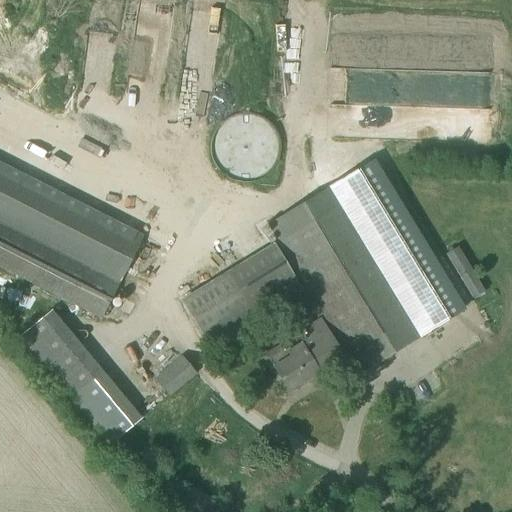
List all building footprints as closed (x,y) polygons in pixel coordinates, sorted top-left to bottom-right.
[(243,185),(246,185),(249,185),(253,184),(257,183),(260,182),(262,181),(267,178),(270,175),(272,174),(274,171),(276,168),(277,166),(278,163),(279,160),(280,158),(280,156),(281,154),(281,152),(281,149),(281,146),(281,144),(280,142),(280,140),(279,137),(277,133),(276,131),(275,129),(273,127),(270,124),(268,122),(266,120),(262,118),(260,117),(257,116),(253,115),(250,114),(246,114),(244,114),(241,114),(237,115),(234,116),(232,117),(228,119),(224,121),(221,124),(220,125),(218,128),(216,130),(215,132),(214,134),(212,137),(211,141),(210,145),(210,147),(210,149),(210,152),(210,154),(211,156),(211,158),(212,161),(213,163),(214,165),(215,167),(216,170),(218,171),(220,174),(223,177),(224,178),(227,180),(231,182),(234,183),(236,184),(240,184),(243,185)] [(269,225),(360,374),(463,312),(372,162),(269,225)] [(0,267),(100,318),(117,286),(142,236),(0,163),(0,267)] [(209,351),(302,293),(275,248),(183,306),(209,351)] [(289,391),(342,359),(326,332),(289,353),(292,358),(276,369),(289,391)] [(217,511),(220,508),(193,487),(176,510),(178,511),(217,511)]
